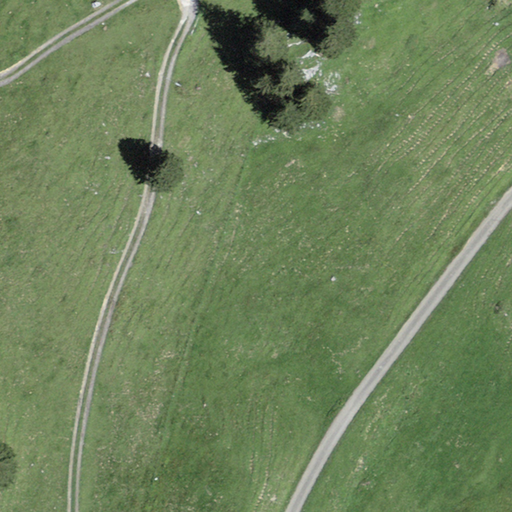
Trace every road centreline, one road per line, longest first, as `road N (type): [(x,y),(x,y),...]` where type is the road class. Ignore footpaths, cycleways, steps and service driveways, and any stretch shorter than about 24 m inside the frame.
road 1 (track): [(189,0),(167,57),(146,198),(85,382),(73,511)]
road 2 (unclassified): [(289,511),(331,430),(511,188)]
road 3 (track): [(0,71),(110,0)]
